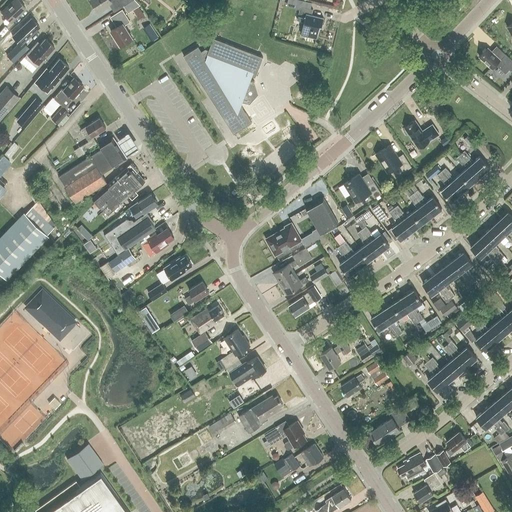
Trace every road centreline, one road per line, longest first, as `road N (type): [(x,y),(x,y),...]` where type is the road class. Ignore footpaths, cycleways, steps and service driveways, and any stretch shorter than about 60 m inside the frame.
road 1 (tertiary): [(235,238),(200,218),(54,0)]
road 2 (unclassified): [(287,349),(403,272),(511,178)]
road 3 (unclassified): [(235,238),(437,57)]
road 4 (unclassified): [(367,474),(511,357)]
road 5 (tertiary): [(367,474),(287,349)]
road 6 (tertiary): [(287,349),(239,280),(235,238)]
